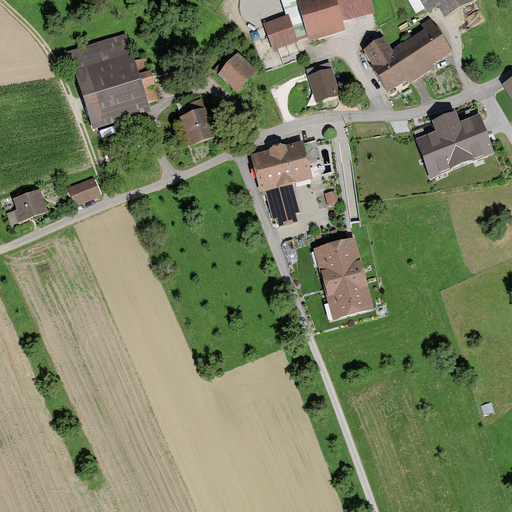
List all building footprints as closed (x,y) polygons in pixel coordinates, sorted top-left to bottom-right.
[(375,11),(370,0),(288,0),(282,2),(286,16),(263,23),(272,49),(308,37),(309,41),(346,28),(343,22),(375,11)] [(482,0),(419,0),(428,15),(438,10),(445,22),(482,0)] [(389,90),(451,50),(435,25),(390,54),(383,43),(366,54),(389,90)] [(68,53),(93,131),(151,113),(148,105),(159,102),(146,60),(135,63),(127,35),(68,53)] [(218,76),(238,95),(258,72),(238,54),(218,76)] [(332,70),(308,77),(316,104),(341,97),(332,70)] [(217,139),(206,110),(180,120),(191,149),(217,139)] [(431,180),(494,156),(480,117),(460,124),(457,115),(432,124),(436,134),(416,141),(431,180)] [(308,149),(256,162),(263,192),(265,192),(273,223),(300,216),(292,185),(316,179),(308,149)] [(68,189),(76,208),(102,197),(94,178),(68,189)] [(19,224),(49,214),(41,191),(13,201),(17,212),(15,213),(19,224)] [(335,191),(325,194),(328,206),(338,203),(335,191)] [(355,239),(314,250),(334,322),(375,311),(355,239)]
